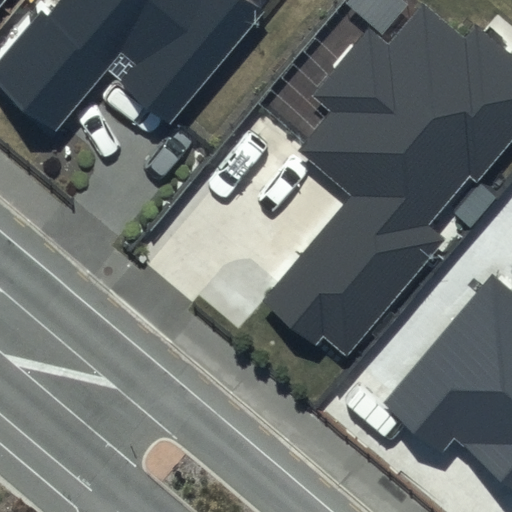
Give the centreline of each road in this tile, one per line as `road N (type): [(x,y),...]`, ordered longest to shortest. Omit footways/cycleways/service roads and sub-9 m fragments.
road 1 (secondary): [(44,354),(192,424),(296,511)]
road 2 (secondary): [(142,511),(44,354)]
